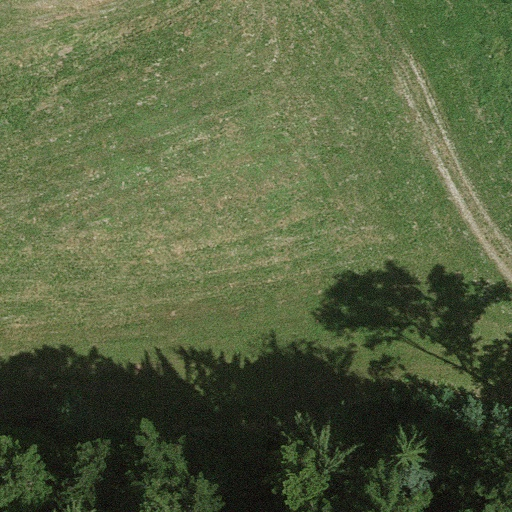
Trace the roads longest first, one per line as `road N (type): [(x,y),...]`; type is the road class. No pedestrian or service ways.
road 1 (track): [(459,162),(370,386),(366,426),(378,457),(452,511)]
road 2 (track): [(368,0),(511,258)]
